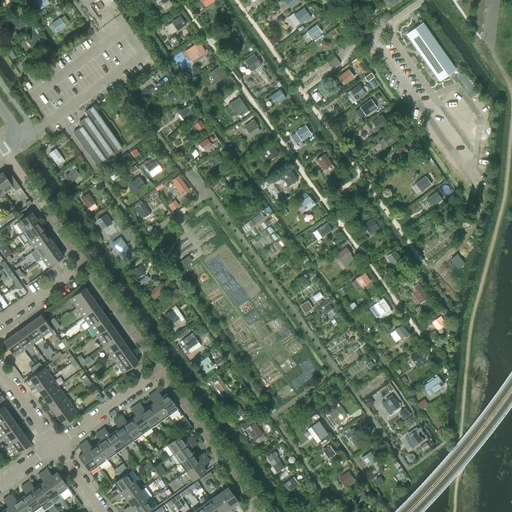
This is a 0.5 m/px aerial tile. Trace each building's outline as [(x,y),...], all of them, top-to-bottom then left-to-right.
[(41,9),(49,3),(47,0),(38,0),(35,2),(41,9)] [(382,0),(388,9),(400,1),(399,0),(382,0)] [(296,28),(310,17),(304,8),(289,19),(296,28)] [(21,16),(12,22),(18,31),(27,25),(21,16)] [(177,31),(186,25),(180,16),(171,22),(177,31)] [(56,33),(66,27),(59,18),(50,24),(56,33)] [(422,23),(406,35),(414,45),(420,55),(432,71),(434,75),(451,63),(422,23)] [(311,40),(321,32),(316,25),(306,32),(311,40)] [(232,40),(239,34),(234,26),(226,32),(232,40)] [(36,35),(27,41),(34,52),(43,45),(36,35)] [(196,58),(205,52),(199,42),(189,48),(196,58)] [(251,71),(261,64),(255,56),(245,63),(251,71)] [(332,70),(340,64),(335,57),(327,62),(332,70)] [(215,83),(224,77),(217,67),(208,74),(215,83)] [(343,85),(354,78),(348,70),(337,77),(343,85)] [(145,98),(155,91),(150,84),(140,91),(145,98)] [(356,100),(365,93),(359,84),(349,92),(356,100)] [(275,106),(286,98),(279,89),(269,96),(275,106)] [(171,104),(179,99),(173,91),(166,96),(171,104)] [(236,115),(246,108),(238,97),(228,105),(236,115)] [(365,115),(376,107),(371,100),(360,108),(365,115)] [(122,148),(93,107),(92,107),(84,113),(87,117),(78,123),(81,127),(73,133),(97,166),(105,160),(104,158),(112,153),(113,154),(122,148)] [(185,108),(178,114),(184,122),(192,117),(185,108)] [(378,131),(388,124),(382,115),(372,122),(378,131)] [(248,133),(258,126),(253,119),(243,126),(248,133)] [(301,141),(311,134),(305,125),(295,132),(301,141)] [(389,147),(398,139),(391,131),(382,138),(389,147)] [(204,152),(212,146),(207,138),(198,144),(204,152)] [(269,161),(279,154),(272,144),(262,151),(269,161)] [(400,160),(409,153),(403,146),(394,152),(400,160)] [(61,156),(55,149),(49,154),(54,161),(61,156)] [(323,171),(332,164),(324,153),(315,160),(323,171)] [(215,165),(222,160),(218,154),(210,159),(215,165)] [(148,172),(158,165),(152,157),(143,164),(148,172)] [(70,183),(79,176),(74,169),(65,176),(70,183)] [(288,187),(297,180),(290,170),(281,177),(288,187)] [(20,187),(8,171),(4,174),(2,172),(0,173),(0,188),(4,194),(13,188),(15,191),(20,187)] [(181,196),(190,190),(178,175),(170,181),(181,196)] [(421,193),(431,185),(425,176),(414,185),(421,193)] [(139,177),(131,183),(137,191),(145,185),(139,177)] [(431,207),(442,200),(437,192),(426,200),(431,207)] [(95,203),(88,194),(81,198),(88,208),(95,203)] [(148,199),(151,207),(159,205),(156,196),(148,199)] [(305,212),(315,205),(309,196),(299,203),(305,212)] [(143,219),(150,213),(142,202),(134,207),(143,219)] [(31,212),(16,223),(22,232),(37,221),(31,212)] [(9,219),(7,216),(4,213),(0,215),(0,225),(0,226),(9,219)] [(110,221),(105,215),(97,220),(101,227),(110,221)] [(369,235),(378,228),(372,220),(363,226),(369,235)] [(22,232),(17,236),(23,245),(28,241),(44,230),(37,221),(22,232)] [(326,223),(316,230),(321,237),(332,231),(326,223)] [(44,230),(28,241),(35,250),(50,239),(44,230)] [(120,236),(111,242),(121,256),(129,250),(120,236)] [(35,250),(30,253),(36,262),(41,259),(56,248),(50,239),(35,250)] [(56,248),(41,259),(48,268),(63,257),(56,248)] [(345,248),(335,256),(340,263),(341,262),(345,267),(354,260),(350,255),(351,255),(345,248)] [(396,265),(401,260),(394,250),(383,259),(389,267),(395,263),(396,265)] [(137,278),(145,273),(140,265),(132,271),(137,278)] [(364,273),(355,279),(361,288),(370,282),(364,273)] [(418,284),(409,290),(416,299),(425,293),(418,284)] [(153,299),(163,292),(158,285),(148,292),(153,299)] [(76,308),(92,297),(85,287),(69,298),(76,308)] [(83,317),(98,306),(92,297),(76,308),(83,317)] [(379,315),(389,308),(382,299),(373,305),(379,315)] [(308,303),(301,308),(305,314),(312,308),(308,303)] [(90,327),(105,316),(98,306),(83,317),(90,327)] [(178,318),(172,310),(165,315),(171,324),(178,318)] [(52,330),(41,315),(31,322),(42,337),(52,330)] [(96,336),(111,325),(105,316),(90,327),(96,336)] [(440,316),(430,324),(438,333),(448,326),(440,316)] [(42,337),(31,322),(22,328),(33,343),(42,337)] [(103,345),(118,334),(111,325),(96,336),(103,345)] [(401,340),(409,335),(401,325),(394,330),(401,340)] [(33,343),(22,328),(13,335),(23,350),(33,343)] [(197,340),(192,333),(182,340),(187,347),(197,340)] [(109,354),(125,343),(118,334),(103,345),(109,354)] [(23,350),(13,335),(3,342),(14,357),(23,350)] [(116,364),(131,353),(125,343),(109,354),(116,364)] [(416,366),(426,359),(419,350),(409,357),(416,366)] [(123,373),(138,362),(131,353),(116,364),(123,373)] [(204,373),(214,367),(207,356),(197,363),(204,373)] [(36,388),(51,377),(44,367),(29,378),(36,388)] [(217,375),(210,381),(217,389),(224,384),(217,375)] [(429,381),(422,387),(428,396),(444,385),(438,376),(434,378),(433,377),(428,380),(429,381)] [(43,397),(58,386),(51,377),(36,388),(43,397)] [(49,406),(64,395),(58,386),(43,397),(49,406)] [(178,409),(166,393),(162,397),(157,390),(152,393),(169,416),(178,409)] [(169,416),(152,393),(148,396),(153,403),(148,406),(160,422),(169,416)] [(56,416),(71,405),(64,395),(49,406),(56,416)] [(392,411),(400,406),(393,396),(385,402),(392,411)] [(160,422),(148,406),(144,409),(139,402),(135,405),(151,428),(160,422)] [(244,413),(236,402),(229,408),(236,419),(244,413)] [(63,425),(78,414),(71,405),(56,416),(63,425)] [(151,428),(135,405),(130,409),(135,415),(131,419),(142,434),(151,428)] [(0,423),(10,416),(3,406),(0,408),(0,423)] [(337,425),(344,419),(336,409),(329,414),(337,425)] [(142,434),(131,419),(127,422),(122,415),(117,418),(133,441),(142,434)] [(0,433),(2,436),(17,425),(10,416),(0,423),(0,433)] [(133,441),(117,418),(113,421),(118,428),(113,431),(125,447),(133,441)] [(251,438),(261,431),(254,423),(245,430),(251,438)] [(318,423),(308,430),(312,436),(322,429),(318,423)] [(8,445),(24,434),(17,425),(2,436),(8,445)] [(125,447),(113,431),(109,434),(104,427),(100,431),(116,453),(125,447)] [(358,435),(353,429),(345,434),(350,441),(358,435)] [(408,435),(415,445),(422,439),(416,430),(408,435)] [(116,453),(100,431),(95,434),(100,441),(96,444),(107,459),(116,453)] [(15,455),(30,444),(24,434),(8,445),(15,455)] [(173,454),(194,439),(190,435),(184,440),(180,435),(167,445),(173,454)] [(193,453),(190,449),(197,444),(194,439),(173,454),(179,463),(193,453)] [(107,459),(96,444),(91,447),(87,440),(82,443),(98,466),(107,459)] [(98,466),(82,443),(78,446),(83,453),(78,456),(89,472),(98,466)] [(335,454),(329,445),(322,450),(328,458),(335,454)] [(148,450),(143,454),(147,459),(152,455),(148,450)] [(376,460),(370,451),(361,458),(367,467),(376,460)] [(186,472),(206,457),(203,452),(196,457),(193,453),(179,463),(186,472)] [(272,466),(279,461),(273,452),(266,457),(272,466)] [(206,471),(202,466),(209,461),(206,457),(186,472),(192,481),(206,471)] [(71,492),(56,472),(52,475),(47,468),(42,471),(59,494),(61,498),(71,492)] [(115,489),(110,492),(114,496),(134,482),(138,479),(132,470),(129,472),(128,473),(120,478),(114,482),(117,487),(115,489)] [(59,494),(42,471),(38,475),(43,481),(38,485),(50,500),(59,494)] [(344,488),(353,481),(347,472),(338,479),(344,488)] [(380,476),(376,479),(380,484),(384,481),(380,476)] [(298,484),(293,477),(285,483),(290,490),(298,484)] [(50,500),(38,485),(34,488),(29,481),(25,484),(41,507),(44,511),(53,504),(50,500)] [(134,482),(114,496),(117,501),(121,498),(124,496),(127,500),(140,491),(134,482)] [(33,511),(41,507),(25,484),(20,487),(25,494),(21,497),(31,511),(33,511)] [(239,503),(228,487),(218,493),(229,508),(232,506),(233,507),(239,503)] [(127,507),(123,510),(124,511),(128,511),(147,499),(140,491),(127,500),(130,505),(127,507)] [(360,503),(367,497),(362,491),(355,496),(360,503)] [(31,511),(21,497),(17,500),(12,493),(7,497),(18,511),(31,511)] [(229,508),(218,493),(210,500),(218,511),(226,511),(227,511),(226,510),(229,508)] [(18,511),(7,497),(3,500),(8,507),(3,510),(4,511),(18,511)] [(147,499),(128,511),(148,511),(157,506),(150,497),(147,499)] [(302,511),(303,511),(312,506),(307,498),(298,505),(302,511)] [(177,501),(173,504),(178,511),(183,507),(178,500),(177,501)] [(218,511),(210,500),(201,506),(205,511),(218,511)]
